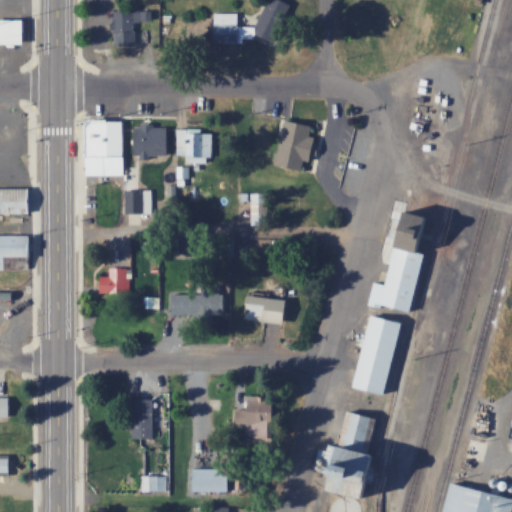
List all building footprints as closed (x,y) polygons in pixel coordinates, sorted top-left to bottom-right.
[(289,15),(267,8),(260,28),(248,24),(247,29),(280,40),(289,15)] [(143,20),(143,9),(115,9),(115,45),(138,45),(138,20),(143,20)] [(217,42),(243,42),(243,12),(217,12),(217,42)] [(0,37),(26,37),(26,16),(0,16),(0,37)] [(97,114),(88,122),(88,171),(126,171),(125,114),(97,114)] [(276,159),(315,167),(324,124),(285,116),(276,159)] [(171,124),(135,124),(135,155),(171,155),(171,124)] [(179,129),(179,155),(189,155),(189,161),(214,161),(214,129),(179,129)] [(0,188),(22,188),(22,213),(0,213),(0,188)] [(126,189),(126,213),(144,213),(144,189),(126,189)] [(413,308),(383,300),(382,305),(372,302),(378,280),(388,283),(399,243),(387,240),(397,204),(439,216),(413,308)] [(0,236),(28,236),(27,258),(0,258),(0,236)] [(101,293),(132,293),(132,266),(110,266),(110,275),(101,275),(101,293)] [(172,293),(172,314),(190,314),(190,321),(228,321),(228,284),(203,284),(203,293),(172,293)] [(250,320),(293,323),(294,298),(252,295),(250,320)] [(373,310),(408,319),(390,389),(355,380),(373,310)] [(0,417),(14,418),(14,393),(0,392),(0,417)] [(247,441),(278,442),(279,396),(248,395),(247,441)] [(156,438),(156,398),(133,398),(133,438),(156,438)] [(371,493),(381,452),(374,450),(383,414),(355,407),(346,442),(341,441),(330,483),(371,493)] [(234,467),(195,467),(195,491),(234,491),(234,467)] [(511,511),(511,492),(458,479),(449,511),(511,511)]
